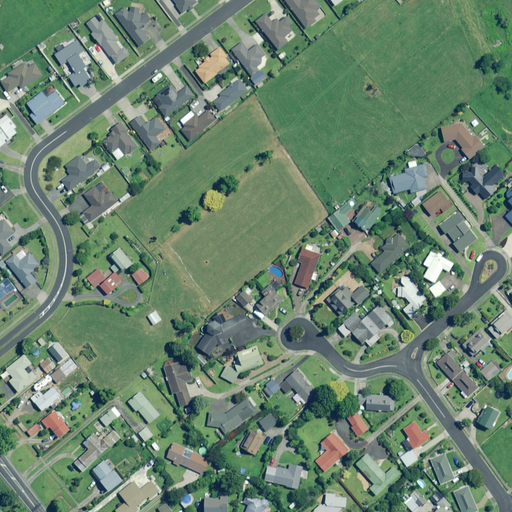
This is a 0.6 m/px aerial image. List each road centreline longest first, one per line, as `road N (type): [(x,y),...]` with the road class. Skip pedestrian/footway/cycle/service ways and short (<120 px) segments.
road 1 (residential): [(245,0),(34,159),(34,190),(67,249),(64,281),(49,307),(0,349)]
road 2 (residential): [(405,365),(511,510)]
